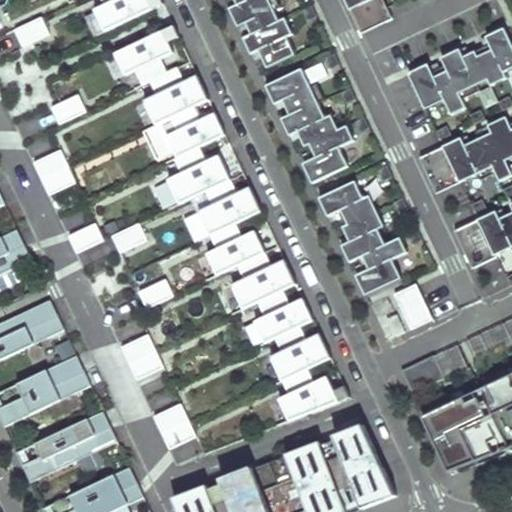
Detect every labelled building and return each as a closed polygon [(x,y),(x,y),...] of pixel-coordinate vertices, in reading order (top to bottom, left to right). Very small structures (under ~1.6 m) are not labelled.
[(107,32),(154,9),(149,0),(103,0),(106,6),(97,10),(107,32)] [(281,22),(270,0),(226,0),(240,28),(243,26),(247,24),(252,35),(245,39),(252,55),(256,53),(260,51),(268,69),(297,55),(288,38),(294,35),(287,19),(281,22)] [(373,0),(374,0),(386,23),(393,20),(388,9),(381,12),(375,0),(345,0),(351,11),(373,0)] [(362,35),(386,23),(374,0),(373,0),(351,11),(362,35)] [(375,0),(381,12),(388,9),(384,0),(375,0)] [(17,30),(25,47),(34,42),(51,34),(43,18),(17,30)] [(0,58),(21,47),(10,28),(0,33),(0,58)] [(505,73),(511,69),(511,42),(505,29),(486,38),(488,42),(490,46),(464,58),(462,55),(460,51),(441,59),(445,67),(438,71),(432,73),(429,65),(409,75),(426,111),(445,102),(452,116),(467,109),(463,100),(480,92),(478,86),(488,81),(491,86),(508,79),(505,73)] [(175,54),(165,32),(118,55),(128,76),(138,72),(145,87),(152,83),(152,82),(169,74),(163,60),(175,54)] [(306,64),(312,81),(335,74),(330,57),(306,64)] [(186,83),(179,69),(169,74),(152,82),(152,83),(159,96),(147,102),(158,126),(173,119),(197,107),(197,108),(210,101),(199,77),(186,83)] [(267,87),(276,105),(280,104),(284,102),(291,116),(283,120),(291,137),(296,135),(299,133),(312,161),(309,163),(305,165),(314,184),(320,182),(350,167),(341,148),(356,141),(348,126),(340,131),(332,115),(327,118),(319,103),(325,100),(318,84),(312,87),(303,70),(275,83),(267,87)] [(89,113),(81,96),(64,104),(54,109),(62,126),(89,113)] [(180,159),(201,149),(227,136),(217,115),(203,121),(197,108),(197,107),(173,119),(179,133),(169,137),(177,153),(180,159)] [(26,138),(45,129),(38,116),(19,125),(26,138)] [(444,148),(461,183),(479,175),(482,181),(497,173),(502,183),(511,177),(511,164),(510,160),(511,158),(511,124),(511,125),(507,117),(494,124),(477,132),(481,140),(462,148),(460,145),(458,141),(444,148)] [(179,133),(173,119),(158,126),(145,133),(158,161),(177,153),(169,137),(179,133)] [(437,194),(461,183),(444,148),(420,159),(437,194)] [(201,149),(180,159),(177,160),(184,175),(170,181),(182,205),(208,193),(232,181),(221,157),(208,163),(201,149)] [(71,167),(63,151),(37,164),(44,180),(71,167)] [(51,194),(78,182),(71,167),(44,180),(51,194)] [(232,181),(208,193),(214,206),(201,212),(212,236),(237,224),(263,213),(252,188),(239,195),(232,181)] [(327,196),(321,199),(330,217),(334,216),(338,214),(351,243),(347,244),(343,246),(351,263),(359,260),(364,270),(365,273),(357,276),(367,296),(403,279),(394,260),(409,253),(402,238),(387,245),(380,230),(386,228),(371,197),(365,199),(357,182),(327,196)] [(511,204),(511,205),(511,207),(511,214),(501,219),(499,216),(498,212),(455,232),(473,269),(498,258),(497,256),(511,248),(511,204)] [(79,254),(106,241),(98,224),(71,237),(79,254)] [(244,238),(237,224),(212,236),(219,250),(209,255),(219,276),(239,266),(266,253),(256,232),(244,238)] [(141,225),(115,237),(123,254),(149,241),(141,225)] [(0,275),(32,261),(18,231),(0,239),(0,275)] [(266,253),(239,266),(246,280),(234,286),(245,310),(260,303),(285,292),(298,285),(286,261),(273,267),(266,253)] [(176,297),(168,280),(142,293),(150,310),(176,297)] [(434,320),(417,285),(396,295),(413,330),(434,320)] [(291,306),(285,292),(260,303),(267,318),(257,322),(267,344),(277,339),(302,327),(315,322),(304,300),(291,306)] [(0,361),(65,331),(51,301),(0,325),(0,361)] [(397,315),(388,320),(396,337),(406,332),(398,315),(397,315)] [(511,319),(467,340),(478,362),(511,345),(511,319)] [(308,341),(302,327),(277,339),(284,353),(273,358),(284,382),(310,370),(333,359),(321,335),(308,341)] [(158,352),(151,336),(124,349),(131,364),(158,352)] [(458,345),(435,356),(445,377),(467,366),(458,345)] [(166,367),(158,352),(131,364),(139,380),(166,367)] [(413,366),(424,389),(446,379),(445,377),(435,356),(413,366)] [(0,416),(5,428),(91,387),(78,357),(0,393),(0,416)] [(402,371),(413,394),(424,389),(413,366),(402,371)] [(316,384),(310,370),(284,382),(291,396),(281,400),(291,422),(340,403),(328,378),(316,384)] [(477,393),(424,418),(447,464),(450,473),(468,466),(493,456),(511,448),(511,376),(489,387),(477,393)] [(191,421),(184,405),(157,418),(164,433),(191,421)] [(22,464),(32,483),(118,443),(104,413),(17,454),(22,464)] [(199,438),(191,421),(164,433),(172,450),(199,438)] [(364,425),(174,499),(179,511),(358,511),(365,509),(397,497),(364,425)] [(45,511),(115,511),(144,498),(131,468),(44,509),(45,511)]
